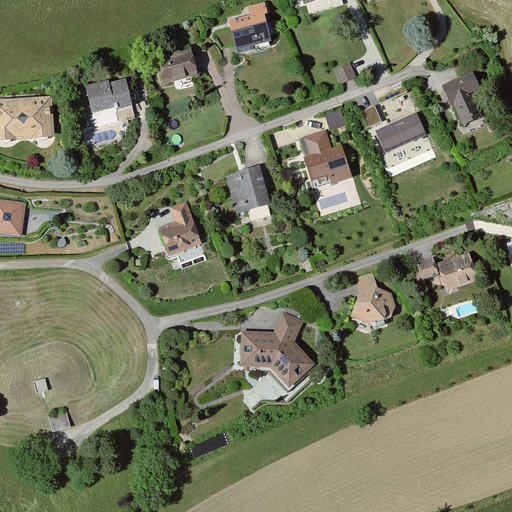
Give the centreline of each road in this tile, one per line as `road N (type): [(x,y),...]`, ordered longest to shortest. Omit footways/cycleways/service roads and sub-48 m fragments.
road 1 (residential): [(0,177),(59,185),(136,173),(414,69)]
road 2 (residential): [(474,226),(235,308),(150,325)]
road 3 (residential): [(150,325),(153,372),(138,396),(50,443)]
road 4 (residential): [(150,325),(91,267),(0,266)]
